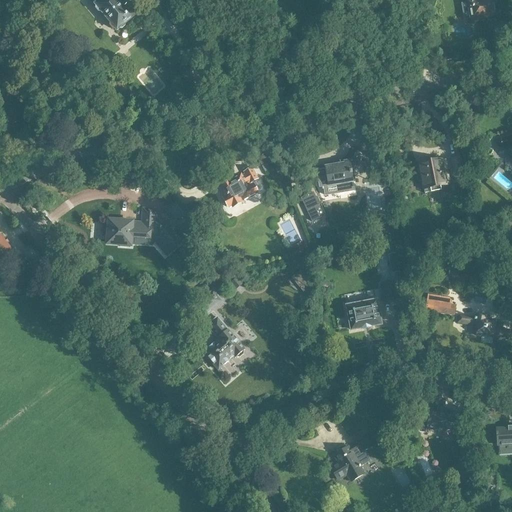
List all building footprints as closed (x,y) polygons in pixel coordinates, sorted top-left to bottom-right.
[(115,29),(116,31),(119,28),(119,29),(122,29),(125,26),(124,25),(135,15),(128,7),(124,9),(122,7),(124,5),(121,2),(119,3),(117,1),(117,0),(91,0),(95,5),(96,6),(96,7),(96,9),(98,12),(100,12),(101,12),(110,23),(110,24),(110,26),(112,29),(115,29)] [(487,18),(487,17),(495,16),(492,0),(481,0),(477,1),(477,0),(468,0),(468,2),(469,10),(468,10),(469,19),(471,18),(471,20),(480,19),(487,18)] [(511,136),(500,139),(499,139),(498,140),(498,141),(497,141),(497,142),(497,143),(497,144),(497,145),(498,146),(499,147),(500,147),(501,147),(502,147),(509,146),(511,159),(511,136)] [(360,162),(363,157),(353,150),(344,163),(343,163),(344,164),(324,168),(328,186),(338,185),(339,188),(341,190),(345,190),(346,186),(346,183),(353,182),(352,175),(354,174),(354,175),(360,174),(366,166),(360,162)] [(419,163),(423,181),(422,182),(422,183),(421,184),(422,187),(423,187),(424,194),(441,190),(440,184),(445,183),(442,168),(445,168),(444,161),(441,162),(440,158),(419,163)] [(461,158),(452,160),(456,183),(465,181),(461,158)] [(272,161),(261,167),(264,173),(275,167),(272,161)] [(244,172),(245,174),(241,177),(240,176),(228,183),(226,182),(223,184),(222,186),(221,187),(227,197),(223,199),(223,202),(226,207),(228,208),(231,206),(232,207),(248,198),(250,199),(254,197),(255,195),(257,194),(251,183),(257,179),(251,168),(244,172)] [(313,194),(300,199),(311,222),(325,216),(316,198),(315,199),(313,194)] [(109,221),(107,243),(120,244),(119,247),(131,247),(132,237),(136,237),(136,236),(142,236),(142,237),(149,238),(149,237),(154,237),(157,240),(157,243),(162,250),(165,250),(168,253),(180,243),(174,236),(175,235),(161,220),(156,219),(156,211),(153,210),(152,209),(148,209),(146,210),(143,210),(143,211),(142,213),(142,216),(143,218),(142,224),(131,223),(131,222),(124,221),(124,223),(120,223),(120,222),(109,221)] [(0,265),(8,258),(11,262),(17,257),(0,237),(0,265)] [(290,249),(295,259),(308,253),(303,242),(290,249)] [(40,276),(42,278),(51,271),(38,256),(32,262),(36,266),(31,270),(38,278),(40,276)] [(324,261),(314,262),(315,271),(325,269),(324,261)] [(291,278),(304,292),(309,288),(302,279),(307,274),(303,269),(291,278)] [(55,290),(60,285),(53,276),(47,281),(55,290)] [(231,283),(236,289),(241,285),(236,278),(231,283)] [(383,302),(396,300),(393,282),(380,284),(383,302)] [(221,301),(213,291),(192,308),(201,318),(221,301)] [(429,294),(426,311),(436,312),(454,315),(456,306),(450,305),(452,298),(429,294)] [(361,328),(361,329),(370,327),(381,325),(376,301),(366,303),(365,300),(356,302),(357,305),(346,307),(351,330),(361,328)] [(458,323),(475,326),(474,334),(508,340),(510,331),(494,328),(495,321),(485,319),(486,316),(477,315),(476,319),(459,316),(458,323)] [(244,350),(240,344),(243,341),(245,344),(252,338),(241,324),(234,330),(236,333),(232,336),(217,318),(207,326),(219,339),(203,353),(205,355),(205,356),(207,359),(209,359),(213,364),(212,365),(215,368),(216,368),(218,370),(220,369),(221,369),(224,367),(224,365),(227,362),(229,362),(232,360),(232,359),(233,357),(235,358),(236,357),(236,358),(239,358),(243,355),(243,352),(243,351),(244,350)] [(429,412),(427,428),(452,432),(454,416),(429,412)] [(511,428),(496,429),(497,445),(499,445),(499,446),(507,446),(507,454),(511,453),(511,428)] [(362,466),(362,465),(371,460),(365,450),(374,445),(367,434),(355,441),(357,444),(350,448),(349,446),(336,454),(341,462),(332,467),(339,479),(348,474),(353,481),(365,473),(361,466),(362,466)] [(279,455),(275,448),(270,452),(274,458),(279,455)]
